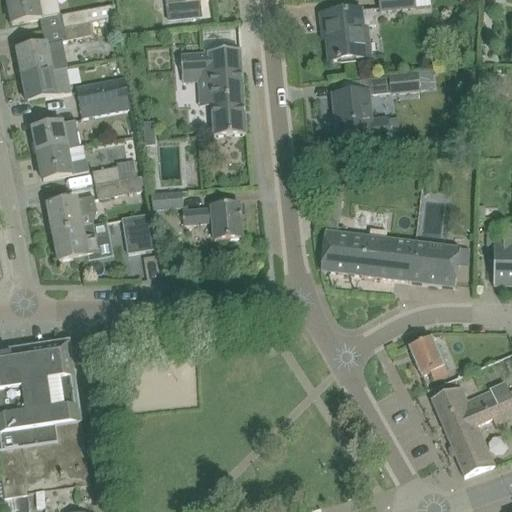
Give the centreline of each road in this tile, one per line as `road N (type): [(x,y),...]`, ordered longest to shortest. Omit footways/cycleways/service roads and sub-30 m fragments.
road 1 (unclassified): [(309,311),(296,268),(269,0)]
road 2 (residential): [(26,311),(309,311)]
road 3 (residential): [(339,366),(412,319),(511,317)]
road 4 (unclassified): [(431,511),(339,366)]
road 5 (residential): [(26,311),(0,169)]
